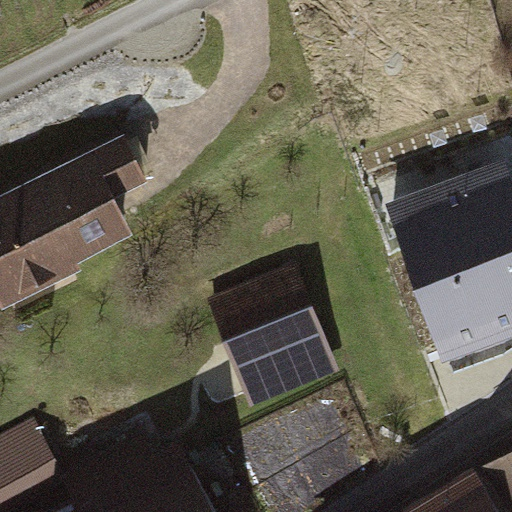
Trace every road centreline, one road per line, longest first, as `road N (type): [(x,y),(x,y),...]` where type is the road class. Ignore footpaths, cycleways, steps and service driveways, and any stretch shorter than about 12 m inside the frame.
road 1 (residential): [(170,0),(0,85)]
road 2 (residential): [(370,511),(511,403)]
